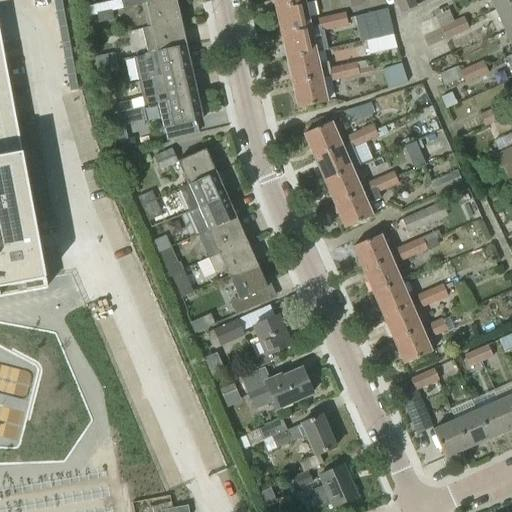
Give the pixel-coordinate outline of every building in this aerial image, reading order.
[(109,12),(121,9),(144,4),(162,0),(119,0),(120,3),(105,6),(105,5),(91,8),(91,9),(84,11),(85,17),(94,15),(109,12)] [(174,0),(162,0),(144,4),(150,28),(179,22),(174,0)] [(272,0),(275,10),(302,4),(303,7),(327,1),(326,0),(272,0)] [(393,0),(399,13),(415,6),(412,0),(393,0)] [(511,0),(489,0),(494,10),(511,2),(511,0)] [(511,2),(494,10),(504,32),(511,28),(511,2)] [(302,4),(275,10),(280,35),(344,21),(343,15),(316,21),(315,19),(306,21),(303,7),(302,4)] [(424,20),(416,24),(432,62),(450,54),(444,40),(468,29),(462,17),(452,21),(446,6),(432,12),(432,11),(422,15),(424,20)] [(111,20),(109,12),(94,15),(96,24),(111,20)] [(386,12),(355,18),(357,30),(388,23),(386,12)] [(344,21),(280,35),(286,60),(313,54),(311,44),(323,41),(321,34),(346,28),(344,21)] [(179,22),(150,28),(141,30),(146,54),(142,55),(143,56),(185,47),(179,22)] [(0,299),(50,290),(4,44),(3,41),(3,39),(1,37),(0,35),(0,299)] [(394,48),(392,36),(364,42),(367,55),(394,48)] [(185,47),(143,56),(147,81),(190,71),(185,47)] [(114,54),(89,59),(91,68),(116,62),(114,54)] [(313,54),(286,60),(292,85),(319,79),(330,76),(356,70),(365,68),(364,64),(354,66),(354,65),(327,71),(326,65),(316,67),(313,54)] [(456,66),(437,74),(442,86),(461,77),(463,83),(487,72),(481,61),(458,71),(456,66)] [(118,71),(116,62),(91,68),(93,77),(118,71)] [(399,63),(380,70),(386,88),(405,81),(399,63)] [(330,76),(332,83),(357,78),(356,70),(330,76)] [(190,71),(147,81),(148,81),(152,80),(155,96),(151,96),(152,102),(156,101),(157,104),(166,102),(196,95),(190,71)] [(325,104),(319,79),(292,85),(297,110),(325,104)] [(171,126),(164,128),(166,140),(192,134),(190,123),(201,120),(196,95),(166,102),(171,126)] [(131,101),(108,107),(110,114),(133,109),(131,101)] [(495,106),(477,114),(483,127),(501,118),(495,106)] [(329,124),(303,135),(313,159),(339,147),(329,124)] [(371,124),(345,136),(350,148),(376,136),(371,124)] [(132,143),(126,140),(117,142),(120,155),(134,152),(132,143)] [(511,145),(491,154),(497,168),(500,166),(511,189),(511,188),(511,145)] [(339,147),(313,159),(323,182),(350,170),(339,147)] [(170,150),(153,158),(160,172),(177,164),(170,150)] [(204,150),(176,162),(187,185),(214,173),(204,150)] [(350,170),(323,182),(334,206),(360,194),(350,170)] [(455,170),(428,182),(434,195),(461,183),(455,170)] [(187,185),(175,190),(185,214),(224,196),(214,173),(187,185)] [(360,194),(334,206),(344,229),(370,218),(366,208),(381,201),(379,195),(399,186),(394,173),(368,184),(371,190),(360,195),(360,194)] [(151,192),(137,198),(148,223),(162,217),(151,192)] [(224,196),(185,214),(196,236),(207,231),(234,219),(224,196)] [(439,204),(402,220),(407,232),(444,216),(439,204)] [(234,219),(207,231),(217,255),(244,242),(234,219)] [(378,236),(352,247),(362,271),(388,259),(398,255),(396,250),(398,249),(392,236),(389,237),(388,233),(378,237),(378,236)] [(67,235),(53,236),(53,249),(68,248),(67,235)] [(170,248),(165,237),(150,243),(155,255),(170,248)] [(398,249),(396,250),(398,255),(401,261),(426,249),(422,238),(413,242),(398,249)] [(244,242),(217,255),(204,260),(212,276),(224,271),(227,278),(255,266),(244,242)] [(171,249),(170,248),(155,255),(165,277),(182,270),(179,264),(184,262),(177,246),(171,249)] [(388,259),(362,271),(372,294),(398,283),(388,259)] [(255,266),(227,278),(237,301),(229,304),(234,315),(260,304),(255,293),(265,289),(255,266)] [(186,280),(182,270),(165,277),(175,300),(179,298),(193,293),(190,288),(199,284),(195,276),(186,280)] [(398,283),(372,294),(382,318),(409,306),(398,283)] [(440,284),(414,296),(420,308),(446,297),(440,284)] [(89,449),(129,442),(103,287),(51,296),(70,411),(82,409),(89,449)] [(195,292),(193,293),(179,298),(183,307),(199,300),(195,292)] [(409,306),(382,318),(393,341),(419,330),(409,306)] [(276,315),(251,327),(264,356),(289,344),(276,315)] [(232,316),(205,328),(211,341),(215,339),(217,342),(240,332),(232,316)] [(434,336),(445,331),(440,320),(429,325),(434,336)] [(0,511),(103,511),(95,449),(88,450),(86,433),(43,439),(29,328),(0,331),(0,511)] [(419,330),(393,341),(402,363),(429,352),(419,330)] [(486,345),(463,355),(467,366),(491,357),(486,345)] [(432,368),(409,378),(413,389),(437,379),(432,368)] [(279,376),(246,391),(254,409),(272,401),(276,409),(311,394),(300,369),(279,378),(279,376)] [(236,393),(232,384),(218,390),(223,400),(236,393)] [(471,401),(475,411),(488,439),(510,429),(497,401),(493,391),(471,401)] [(511,394),(497,401),(510,429),(511,428),(511,394)] [(411,403),(396,409),(407,435),(422,429),(411,403)] [(475,411),(453,420),(466,449),(488,439),(475,411)] [(285,430),(260,440),(266,453),(289,442),(290,444),(305,437),(314,456),(334,447),(320,416),(285,431),(285,430)] [(279,419),(256,430),(260,440),(283,430),(279,419)] [(453,420),(431,430),(443,459),(466,449),(453,420)] [(248,446),(243,435),(235,439),(240,450),(248,446)] [(342,465),(317,476),(331,508),(356,497),(342,465)] [(309,483),(304,472),(293,476),(298,487),(309,483)]
